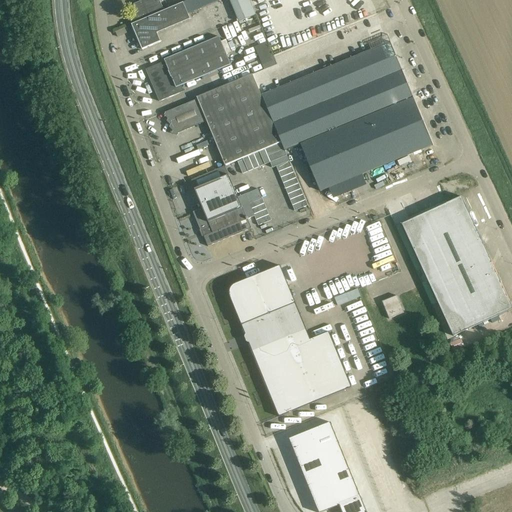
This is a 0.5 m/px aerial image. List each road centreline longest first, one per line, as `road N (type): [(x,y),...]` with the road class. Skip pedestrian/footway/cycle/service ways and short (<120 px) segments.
road 1 (primary): [(252,511),(86,103),(61,0)]
road 2 (unclassified): [(191,280),(474,161)]
road 3 (unclassified): [(191,280),(111,64),(100,0)]
road 4 (unclassified): [(289,511),(191,280)]
road 5 (unclassified): [(474,161),(400,0)]
